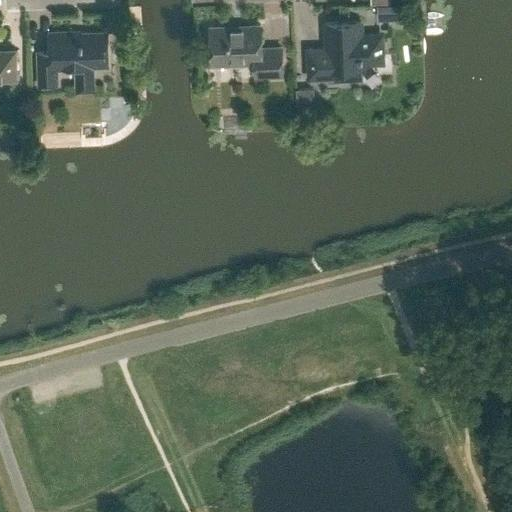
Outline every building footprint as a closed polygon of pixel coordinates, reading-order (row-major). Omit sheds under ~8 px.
[(411,23),(411,10),(393,10),(393,23),(411,23)] [(325,23),(326,48),(308,49),(309,77),(327,76),(327,81),(329,81),(329,79),(354,78),(354,68),(362,67),(362,62),(382,62),(381,34),(361,35),(361,21),(325,23)] [(255,76),(282,75),(281,47),(261,48),(260,25),(209,27),(210,63),(254,62),(255,76)] [(105,48),(104,33),(71,34),(71,32),(51,32),(52,51),(38,52),(39,85),(56,85),(56,66),(76,66),(77,91),(96,90),(95,65),(105,65),(105,59),(107,59),(107,48),(105,48)] [(0,79),(16,79),(15,50),(0,50),(0,79)] [(314,87),(296,88),(297,117),(315,116),(314,87)] [(29,137),(28,93),(10,94),(11,138),(29,137)]
